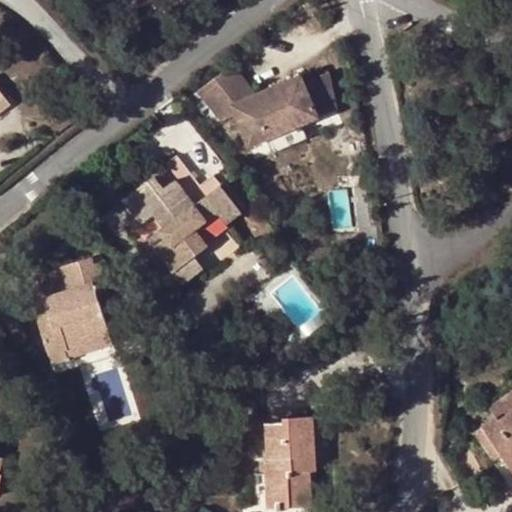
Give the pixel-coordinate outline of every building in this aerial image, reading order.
[(255,94),(232,64),(198,91),(223,121),(236,114),(250,147),(266,139),(302,124),(337,108),(329,71),(304,82),(301,75),(255,94)] [(0,92),(0,109),(8,103),(0,92)] [(302,124),(266,139),(273,154),(308,139),(302,124)] [(200,187),(178,157),(134,189),(152,214),(161,227),(157,230),(163,238),(151,246),(180,285),(202,268),(192,255),(206,245),(197,232),(193,227),(217,210),(221,215),(226,222),(240,211),(214,176),(200,187)] [(440,181),(445,189),(462,177),(457,169),(440,181)] [(152,214),(134,189),(122,199),(140,223),(152,214)] [(197,232),(221,215),(217,210),(193,227),(197,232)] [(146,238),(151,246),(163,238),(157,230),(146,238)] [(42,297),(47,313),(51,324),(39,328),(50,364),(63,360),(60,350),(109,334),(93,289),(103,287),(95,263),(62,274),(67,289),(42,297)] [(51,324),(47,313),(35,318),(39,328),(51,324)] [(112,343),(109,334),(60,350),(63,360),(112,343)] [(494,418),(481,427),(500,456),(511,472),(511,471),(511,389),(487,407),(494,418)] [(264,459),(266,507),(311,506),(310,470),(301,470),(301,461),(313,460),(312,416),(283,418),(282,421),(265,422),(266,459),(264,459)] [(500,456),(481,427),(473,432),(493,460),(500,456)] [(313,470),(313,460),(301,461),(301,470),(310,470),(313,470)] [(179,470),(183,474),(190,466),(186,463),(179,470)] [(190,466),(183,474),(195,483),(202,476),(190,466)]
